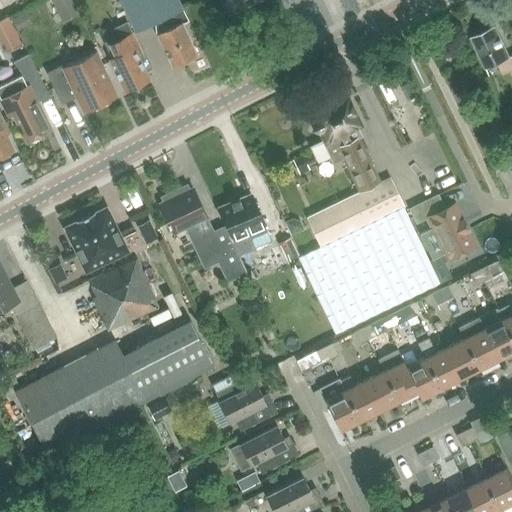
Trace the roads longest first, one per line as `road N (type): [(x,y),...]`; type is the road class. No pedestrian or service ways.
road 1 (tertiary): [(0,225),(425,0)]
road 2 (residential): [(356,470),(367,454),(511,382)]
